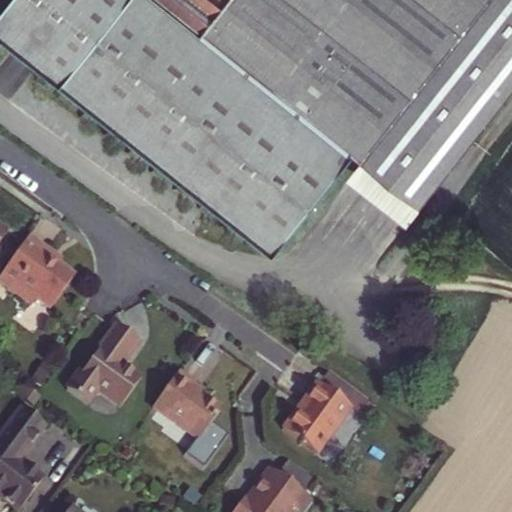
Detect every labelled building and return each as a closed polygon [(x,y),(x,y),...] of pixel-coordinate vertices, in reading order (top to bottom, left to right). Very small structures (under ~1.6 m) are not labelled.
[(511,0),(11,0),(0,14),(0,32),(277,254),(356,153),(364,159),(422,206),(511,94),(511,0)] [(407,225),(422,206),(364,159),(349,178),(407,225)] [(48,253),(28,238),(0,276),(0,285),(30,307),(34,301),(49,311),(73,278),(45,258),(48,253)] [(137,343),(115,327),(78,377),(76,376),(65,391),(85,406),(96,392),(119,408),(139,380),(120,366),(137,343)] [(192,384),(177,373),(152,408),(198,441),(220,411),(189,388),(192,384)] [(326,375),(317,387),(349,410),(365,421),(373,409),(326,375)] [(281,432),(315,457),(349,410),(317,387),(299,412),(296,410),(281,432)] [(0,501),(14,511),(18,511),(42,480),(24,466),(21,470),(16,466),(18,462),(44,427),(20,410),(0,436),(0,501)] [(286,463),(276,477),(303,497),(312,484),(286,463)] [(243,500),(233,511),(297,511),(307,500),(303,497),(276,477),(270,472),(246,503),(243,500)]
